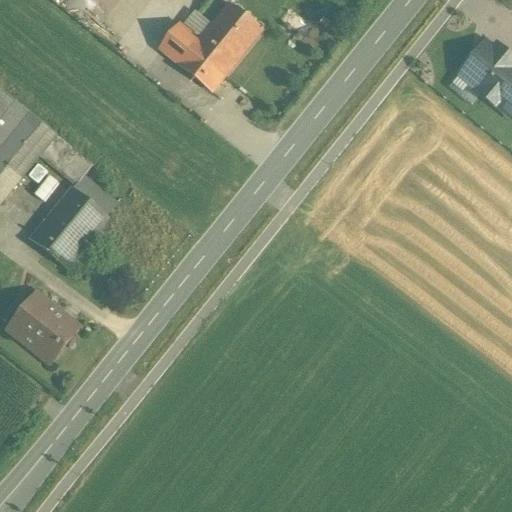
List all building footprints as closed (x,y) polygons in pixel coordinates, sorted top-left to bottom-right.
[(232,6),(201,43),(180,26),(161,50),(182,67),(181,68),(212,93),(225,78),(225,79),(264,31),(232,6)] [(511,57),(499,47),(495,51),(487,45),(461,76),(483,94),(482,95),(496,107),(497,105),(511,118),(511,57)] [(3,93),(0,96),(0,151),(30,115),(3,93)] [(30,115),(0,151),(0,205),(40,157),(56,136),(30,115)] [(94,167),(56,136),(40,157),(77,187),(94,167)] [(110,220),(74,190),(32,241),(68,271),(110,220)] [(80,331),(37,297),(10,331),(53,365),(55,362),(52,360),(75,331),(78,334),(80,331)]
